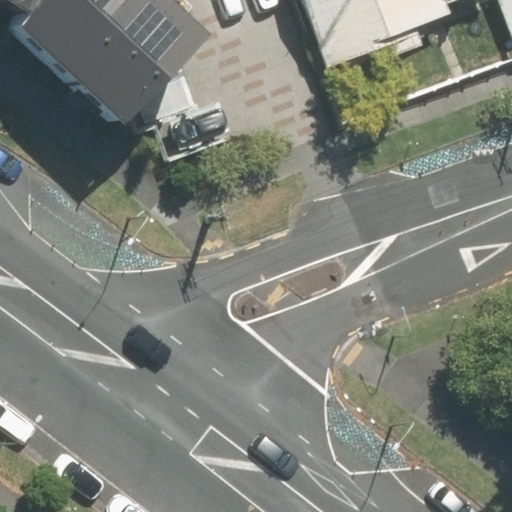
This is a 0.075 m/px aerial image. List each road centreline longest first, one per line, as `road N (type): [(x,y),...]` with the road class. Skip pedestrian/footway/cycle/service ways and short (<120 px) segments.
road 1 (residential): [(84,349),(215,276),(300,241),(429,230)]
road 2 (residential): [(429,230),(375,292),(287,338),(189,426)]
road 3 (secondary): [(300,511),(189,426)]
road 4 (secondary): [(189,426),(84,349)]
